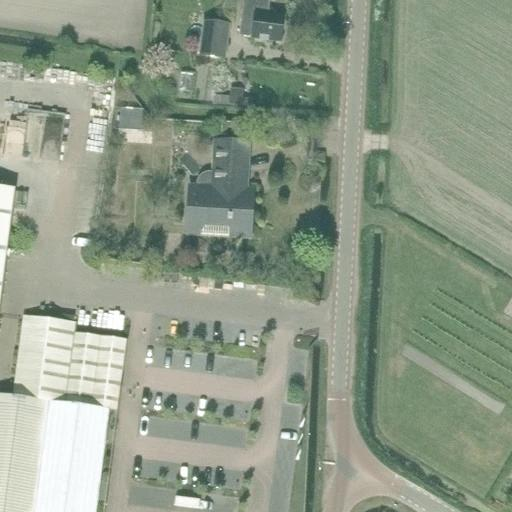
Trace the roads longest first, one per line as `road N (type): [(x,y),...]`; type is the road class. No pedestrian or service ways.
road 1 (unclassified): [(362,471),(338,406),(357,0)]
road 2 (unknown): [(0,47),(78,54),(170,96),(352,97)]
road 3 (unknown): [(124,437),(268,454)]
road 4 (unknown): [(133,367),(274,386)]
